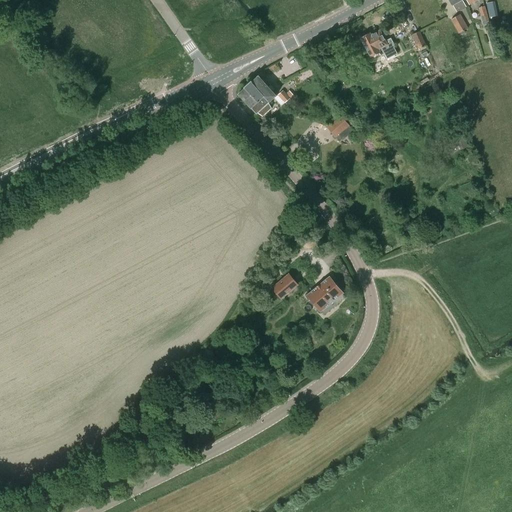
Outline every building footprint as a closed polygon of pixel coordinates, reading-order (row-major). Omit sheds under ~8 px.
[(465,1),(464,0),(449,0),(453,5),(457,12),(466,7),(463,1),(465,1)] [(497,16),(494,2),(487,3),(490,18),(497,16)] [(479,8),(484,25),(489,23),(484,6),(479,8)] [(468,28),(460,15),(451,20),(459,33),(468,28)] [(381,51),(384,56),(386,60),(397,54),(394,48),(395,47),(391,39),(385,42),(380,31),(371,36),(370,34),(361,38),(362,39),(358,41),(362,49),(366,47),(371,56),(381,51)] [(412,35),(419,49),(426,46),(419,31),(412,35)] [(239,95),(244,100),(246,98),(247,98),(251,94),(253,96),(258,91),(260,93),(268,94),(272,91),(274,89),(270,85),(268,87),(259,77),(258,76),(258,77),(252,82),(251,82),(245,88),(239,93),(238,94),(239,95)] [(246,98),(244,100),(257,114),(257,113),(263,117),(272,108),(269,103),(276,96),(272,91),(268,94),(260,93),(258,91),(253,96),(251,94),(247,98),(246,98)] [(278,95),(285,103),(289,98),(291,100),(295,97),(291,93),(287,96),(283,91),(278,95)] [(289,98),(285,103),(292,110),(296,106),(291,100),(289,98)] [(329,107),(335,115),(343,109),(337,101),(329,107)] [(332,124),(340,134),(349,126),(341,116),(332,124)] [(459,142),(462,150),(469,147),(463,135),(450,141),(452,145),(459,142)] [(462,152),(465,159),(471,156),(469,149),(462,152)] [(272,288),(281,299),(299,285),(290,274),(272,288)] [(307,295),(321,311),(322,310),(325,314),(345,297),(342,294),(343,293),(329,277),(307,295)] [(176,414),(180,419),(185,415),(182,410),(176,414)]
